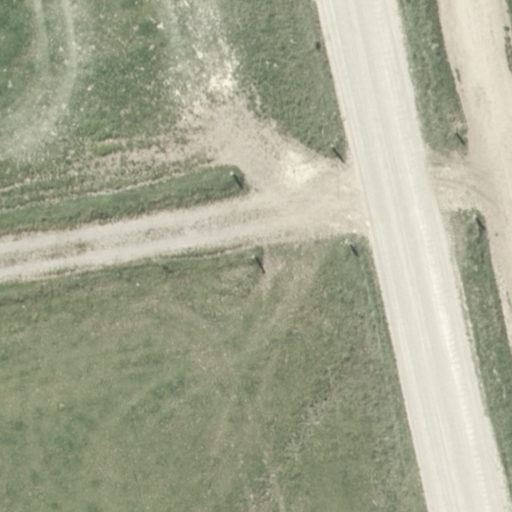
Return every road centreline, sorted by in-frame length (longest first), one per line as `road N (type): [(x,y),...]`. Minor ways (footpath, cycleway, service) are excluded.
road 1 (unclassified): [(486,511),(372,0)]
road 2 (track): [(411,175),(0,256)]
road 3 (track): [(480,0),(511,141)]
